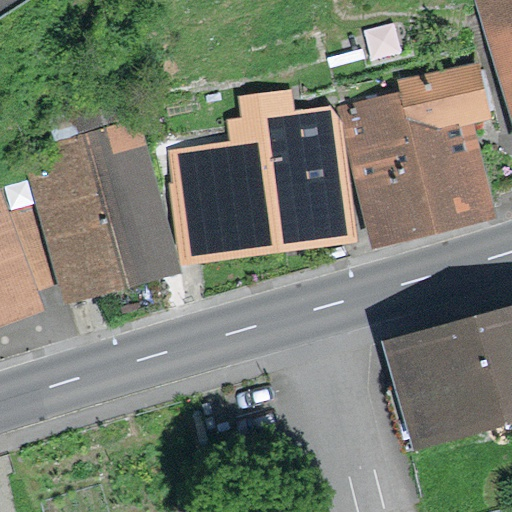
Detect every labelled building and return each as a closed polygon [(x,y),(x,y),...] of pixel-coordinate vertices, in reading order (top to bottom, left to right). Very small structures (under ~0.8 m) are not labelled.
[(511,0),(509,0),(511,9),(511,10),(508,12),(511,24),(511,32),(502,35),(511,67),(511,0)] [(469,73),(401,88),(403,95),(426,220),(481,206),(470,158),(444,164),(435,123),(478,113),(469,73)] [(342,110),(371,234),(426,220),(403,95),(342,110)] [(351,226),(345,178),(328,180),(320,113),(270,119),(273,141),(169,153),(173,184),(209,180),(211,195),(185,199),(190,245),(351,226)] [(31,157),(66,285),(160,259),(123,125),(31,157)] [(0,306),(21,298),(18,291),(61,275),(38,203),(0,216),(0,306)] [(466,430),(462,416),(511,402),(511,319),(406,349),(416,384),(388,392),(405,449),(466,430)]
